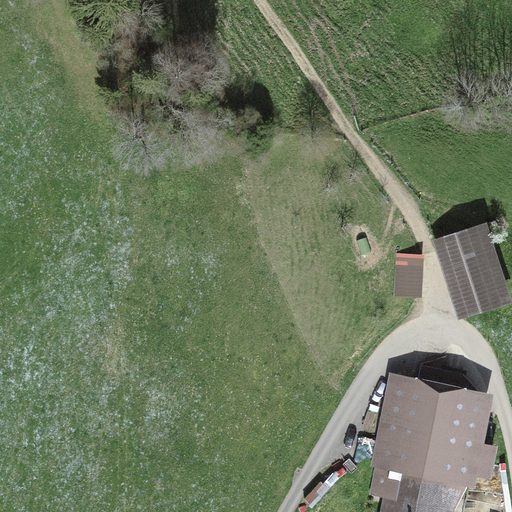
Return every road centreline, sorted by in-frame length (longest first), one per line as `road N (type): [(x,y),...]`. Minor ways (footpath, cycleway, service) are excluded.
road 1 (track): [(430,336),(421,223),(259,0)]
road 2 (track): [(511,409),(487,355),(468,339),(418,338),(383,355),(290,511)]
